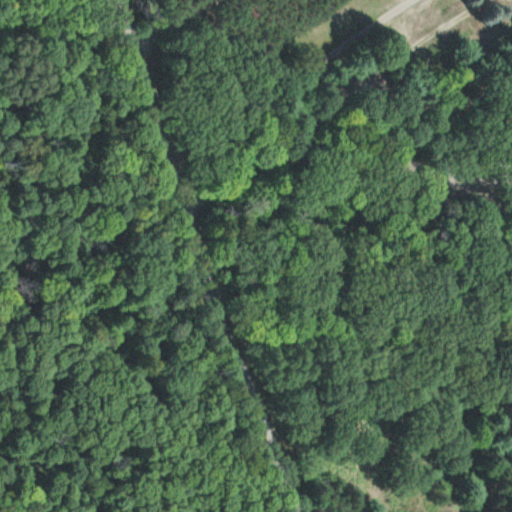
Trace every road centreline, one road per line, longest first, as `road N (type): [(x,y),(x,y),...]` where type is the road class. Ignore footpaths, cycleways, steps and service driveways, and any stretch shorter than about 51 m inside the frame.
road 1 (residential): [(289,511),(108,0)]
road 2 (residential): [(204,288),(365,268),(511,267)]
